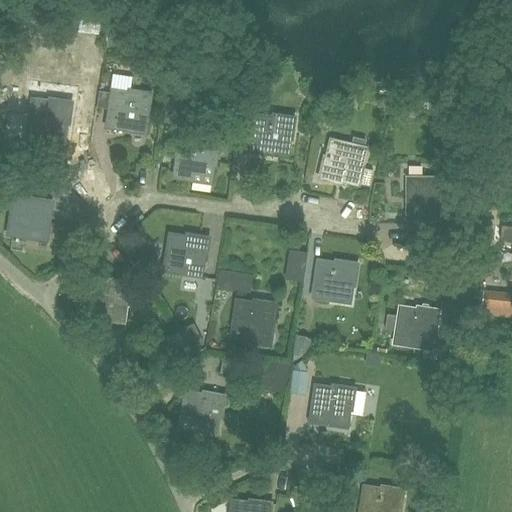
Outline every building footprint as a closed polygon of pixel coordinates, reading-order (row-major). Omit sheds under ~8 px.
[(105,128),(124,130),(144,133),(150,95),(128,92),(127,94),(110,91),(105,128)] [(27,136),(46,139),(45,141),(65,143),(71,103),(49,100),(48,102),(31,100),(27,136)] [(270,138),(290,141),(293,119),(271,116),(271,118),(254,115),(252,131),(249,152),(268,154),(270,138)] [(195,145),(178,142),(172,179),(191,181),(191,183),(211,186),(217,146),(195,143),(195,145)] [(343,161),(324,156),(323,156),(318,178),(340,183),(340,181),(357,185),(365,149),(346,144),(343,161)] [(50,196),(63,185),(52,171),(39,182),(50,196)] [(407,179),(407,198),(406,198),(406,220),(428,220),(428,218),(445,218),(445,181),(426,181),(426,179),(407,179)] [(26,240),(45,243),(51,203),(29,200),(29,202),(12,199),(7,236),(26,239),(26,240)] [(511,279),(511,226),(501,226),(499,242),(511,242),(511,269),(511,280),(511,279)] [(163,272),(182,274),(182,276),(202,279),(208,239),(185,236),(185,238),(168,235),(163,272)] [(333,284),(353,287),(356,265),(334,262),(334,264),(317,261),(312,298),(331,300),(333,284)] [(125,324),(127,306),(130,284),(108,281),(108,283),(91,281),(86,317),(105,320),(104,322),(125,324)] [(479,315),(511,319),(511,294),(482,291),(479,315)] [(268,343),(271,326),(274,304),(252,301),(252,303),(235,301),(229,337),(242,339),(268,343)] [(432,351),(435,333),(438,311),(416,308),(415,310),(398,307),(393,344),(412,347),(412,348),(432,351)] [(190,353),(199,348),(203,347),(194,329),(181,335),(190,353)] [(327,427),(348,430),(353,390),(331,387),(331,388),(314,386),(309,422),(328,425),(327,427)] [(217,436),(220,419),(224,397),(202,394),(201,395),(184,392),(178,429),(217,436)] [(359,511),(399,511),(402,491),(380,488),(380,489),(363,487),(359,511)] [(268,511),(269,504),(247,501),(247,503),(230,501),(228,511),(268,511)]
